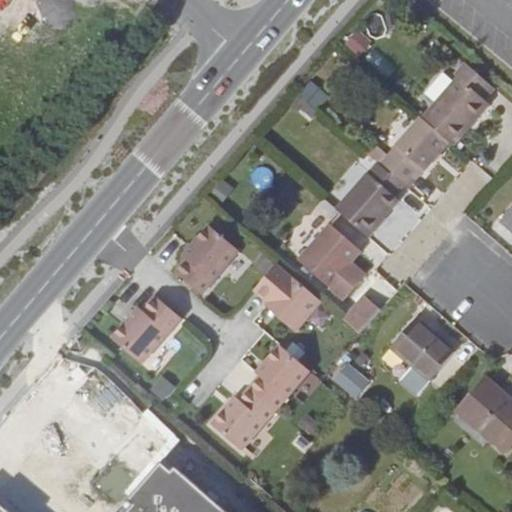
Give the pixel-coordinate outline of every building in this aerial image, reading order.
[(355,29),(343,43),(357,55),(369,41),(355,29)] [(452,145),(488,104),(484,100),(494,89),(464,63),(454,75),(458,78),(423,119),(421,118),(380,164),(404,185),(408,189),(449,142),(452,145)] [(308,80),(295,98),(314,112),(328,94),(308,80)] [(367,236),(398,200),(394,197),(404,185),(380,164),(378,163),(337,210),(367,236)] [(393,245),(428,208),(416,197),(381,234),(393,245)] [(511,207),(501,220),(511,229),(511,207)] [(361,250),(331,224),(299,261),(345,300),(366,276),(350,262),(361,250)] [(184,263),(210,285),(239,251),(209,225),(183,256),(186,260),(184,263)] [(203,294),(210,285),(184,263),(176,272),(203,294)] [(295,334),(322,302),(278,264),(254,292),(268,304),(264,307),(295,334)] [(368,287),(381,300),(393,289),(379,276),(368,287)] [(142,364),(182,318),(156,296),(143,311),(140,307),(113,338),(142,364)] [(360,335),(380,312),(364,299),(344,321),(360,335)] [(456,353),(417,319),(392,347),(431,381),(456,353)] [(242,450),(310,371),(280,345),(256,373),(261,376),(241,399),(237,396),(213,424),(242,450)] [(367,375),(353,363),(344,375),(359,386),(367,375)] [(159,376),(150,391),(163,399),(172,385),(159,376)] [(511,443),(511,401),(486,379),(459,411),(462,414),(455,421),(483,445),(490,438),(505,452),(511,443)] [(109,440),(127,448),(138,423),(120,415),(109,440)] [(227,511),(177,468),(173,472),(162,462),(142,486),(148,491),(138,503),(132,498),(128,502),(133,506),(127,511),(10,511),(0,503),(0,511),(227,511)]
